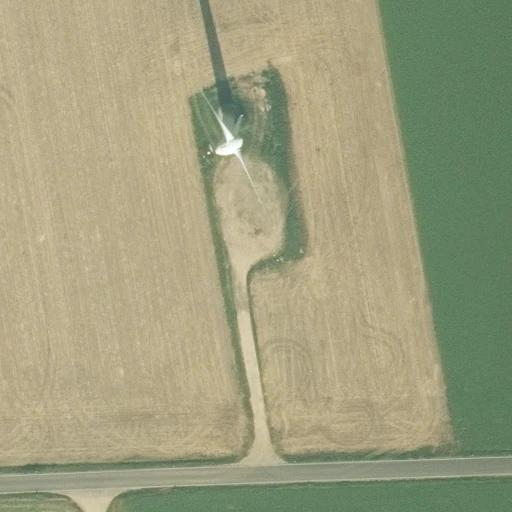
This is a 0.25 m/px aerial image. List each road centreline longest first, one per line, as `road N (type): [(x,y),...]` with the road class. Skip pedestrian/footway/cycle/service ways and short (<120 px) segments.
road 1 (tertiary): [(511,465),(0,485)]
road 2 (track): [(272,476),(221,201)]
